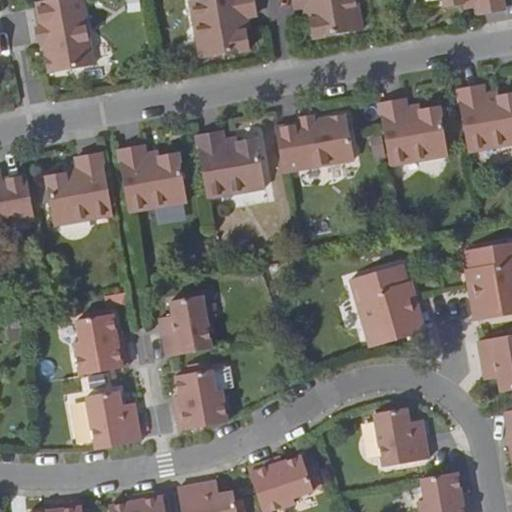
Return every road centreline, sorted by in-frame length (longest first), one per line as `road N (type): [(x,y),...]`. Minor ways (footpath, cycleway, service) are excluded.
road 1 (residential): [(492,511),(478,436),(455,402),(425,383),(396,378),(348,378),(196,461),(14,487),(0,482)]
road 2 (unclassified): [(0,132),(511,40)]
